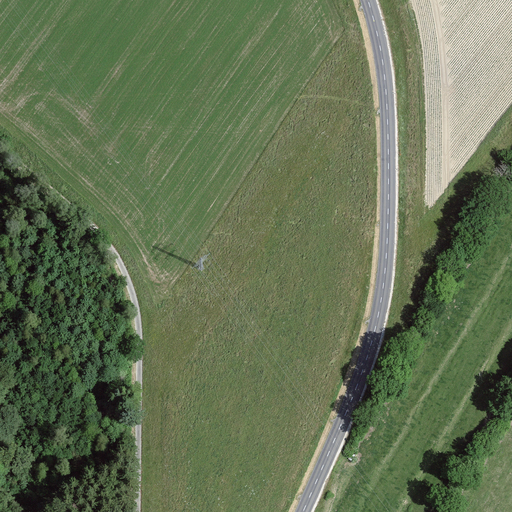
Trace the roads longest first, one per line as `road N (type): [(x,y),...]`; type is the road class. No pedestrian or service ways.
road 1 (tertiary): [(369,0),(387,103),(385,276),(352,397),(302,511)]
road 2 (track): [(135,511),(136,334),(120,271),(83,221),(0,150)]
